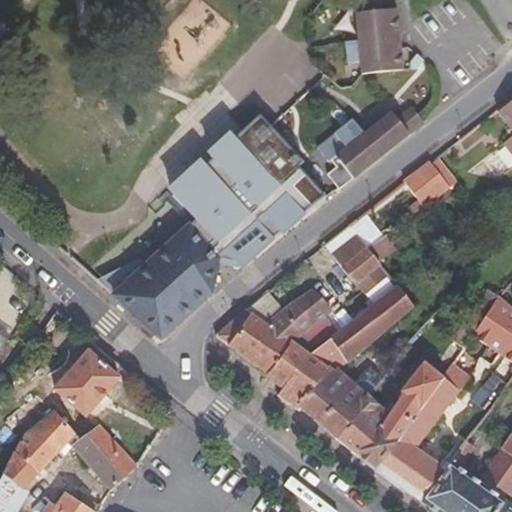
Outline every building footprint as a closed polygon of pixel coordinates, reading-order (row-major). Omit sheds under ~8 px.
[(395,8),(354,11),(359,73),(402,69),(395,8)] [(406,62),(406,65),(417,74),(421,64),(406,62)] [(416,77),(417,74),(406,65),(405,77),(416,77)] [(511,99),(496,112),(511,131),(511,137),(503,144),(511,155),(511,99)] [(326,115),(316,124),(324,134),(335,126),(326,115)] [(325,184),(336,196),(399,145),(419,129),(413,123),(408,118),(398,125),(387,116),(360,139),(347,128),(314,157),(323,168),(328,166),(334,172),(323,180),(325,184)] [(260,125),(255,130),(294,173),(299,168),(260,125)] [(179,237),(212,275),(234,277),(323,204),(294,173),(255,130),(243,140),(244,141),(223,159),(220,156),(196,177),(198,179),(192,184),(189,181),(156,210),(179,237)] [(419,190),(437,175),(429,164),(409,180),(419,190)] [(359,236),(332,256),(341,268),(368,248),(359,236)] [(395,250),(385,236),(368,248),(379,263),(395,250)] [(212,275),(179,237),(133,277),(105,299),(154,343),(160,340),(211,296),(212,275)] [(366,294),(374,304),(397,287),(379,263),(368,248),(341,268),(353,283),(368,272),(377,283),(366,294)] [(94,285),(105,299),(133,277),(121,269),(94,285)] [(412,307),(397,287),(374,304),(336,333),(315,349),(310,353),(327,368),(300,408),(319,425),(340,443),(371,399),(358,388),(337,370),(412,307)] [(331,311),(311,290),(282,311),(280,313),(301,333),(315,349),(336,333),(324,318),(325,317),(331,311)] [(452,343),(462,351),(472,337),(497,301),(499,299),(488,291),(452,343)] [(282,311),(267,293),(244,311),(263,326),(280,313),(282,311)] [(472,337),(511,364),(511,310),(499,299),(497,301),(472,337)] [(263,326),(244,311),(215,336),(242,357),(266,376),(292,341),(301,333),(280,313),(263,326)] [(298,409),(300,408),(327,368),(310,353),(315,349),(301,333),(292,341),(266,376),(275,384),(283,390),(280,395),(288,401),(298,409)] [(0,356),(8,344),(0,337),(0,356)] [(55,391),(86,418),(118,380),(88,354),(55,391)] [(471,380),(452,366),(442,379),(428,400),(403,436),(376,471),(398,487),(422,504),(446,470),(421,452),(471,380)] [(390,415),(371,399),(340,443),(354,454),(357,457),(376,471),(403,436),(428,400),(442,379),(425,367),(410,386),(390,415)] [(369,372),(358,388),(371,399),(371,398),(382,381),(369,372)] [(2,477),(23,492),(76,436),(53,412),(24,437),(2,477)] [(71,448),(111,494),(114,489),(125,479),(137,469),(99,426),(80,441),(71,448)] [(511,437),(479,484),(485,488),(467,511),(511,511),(511,508),(507,505),(511,496),(511,437)] [(474,450),(465,444),(446,470),(422,504),(432,511),(467,511),(485,488),(479,484),(462,472),(461,469),(474,450)] [(0,511),(18,511),(28,497),(23,492),(2,477),(0,480),(0,511)] [(89,511),(78,504),(64,495),(54,508),(48,506),(44,511),(89,511)] [(83,497),(78,504),(89,511),(98,511),(100,510),(83,497)]
